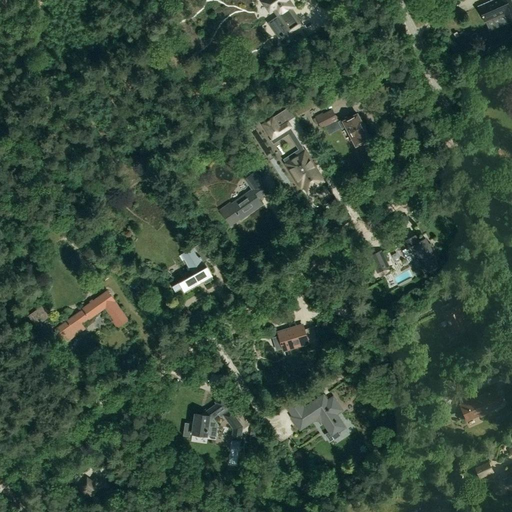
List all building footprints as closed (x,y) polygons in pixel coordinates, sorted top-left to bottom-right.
[(265,0),(263,2),(269,11),(273,8),(278,16),(269,23),(280,39),(282,37),(282,38),(284,36),(301,24),(294,15),(292,17),(288,10),(290,8),(292,7),(287,0),(265,0)] [(511,0),(493,0),(479,7),(485,21),(504,13),(508,22),(511,20),(511,0)] [(316,124),(318,123),(321,129),(325,127),(338,120),(332,109),(323,114),(322,112),(315,116),(316,117),(313,119),(316,124)] [(342,127),(346,125),(356,145),(370,138),(357,114),(350,117),(350,116),(339,122),(342,127)] [(262,124),(272,139),(292,126),(288,121),(280,126),(273,117),(262,124)] [(325,181),(316,167),(316,166),(311,158),(305,150),(286,163),(297,180),(299,178),(308,192),(325,181)] [(230,203),(220,210),(225,218),(236,210),(241,218),(262,204),(258,198),(269,190),(263,182),(264,182),(256,171),(244,179),(252,190),(232,204),(230,203)] [(415,236),(404,242),(413,260),(419,257),(422,262),(424,266),(427,272),(438,267),(435,260),(437,259),(432,250),(433,249),(430,243),(428,244),(425,239),(418,242),(415,236)] [(173,286),(176,292),(183,288),(185,292),(204,281),(205,284),(213,279),(206,267),(203,261),(194,247),(181,254),(193,275),(173,286)] [(382,251),(370,256),(378,273),(390,267),(382,251)] [(83,310),(66,322),(65,321),(55,329),(65,343),(85,329),(81,324),(89,318),(90,318),(106,307),(115,320),(114,321),(118,327),(128,320),(114,301),(115,301),(108,291),(94,301),(93,300),(91,302),(91,303),(83,309),(83,310)] [(468,325),(461,311),(462,311),(459,305),(443,312),(447,321),(448,321),(453,332),(468,325)] [(49,317),(42,306),(28,316),(35,326),(49,317)] [(355,322),(361,332),(366,329),(360,319),(355,322)] [(298,332),(297,327),(278,332),(284,350),(317,340),(313,328),(304,331),(304,330),(298,332)] [(323,373),(327,382),(335,379),(332,374),(337,372),(334,367),(323,373)] [(500,404),(499,403),(503,401),(499,393),(495,395),(493,390),(460,405),(467,420),(480,414),(481,416),(493,411),(492,408),(500,404)] [(297,399),(286,406),(292,417),(300,429),(316,419),(322,420),(332,436),(344,428),(336,415),(343,410),(334,396),(327,401),(324,396),(304,409),(297,399)] [(231,425),(238,420),(231,410),(229,411),(227,408),(229,406),(222,397),(216,402),(217,403),(204,413),(204,415),(196,413),(194,424),(185,422),(183,436),(190,437),(190,432),(193,433),(217,437),(219,425),(213,417),(219,414),(221,417),(224,415),(231,425)] [(445,397),(434,402),(445,425),(453,421),(448,411),(451,410),(445,397)] [(485,450),(490,460),(497,457),(492,447),(485,450)] [(480,478),(494,472),(489,461),(475,467),(480,478)] [(93,482),(87,478),(80,487),(80,490),(84,492),(87,492),(92,495),(101,482),(103,484),(104,482),(96,477),(93,482)] [(494,493),(501,489),(498,482),(490,486),(494,493)] [(440,511),(433,501),(427,505),(421,508),(423,511),(421,511),(440,511)]
